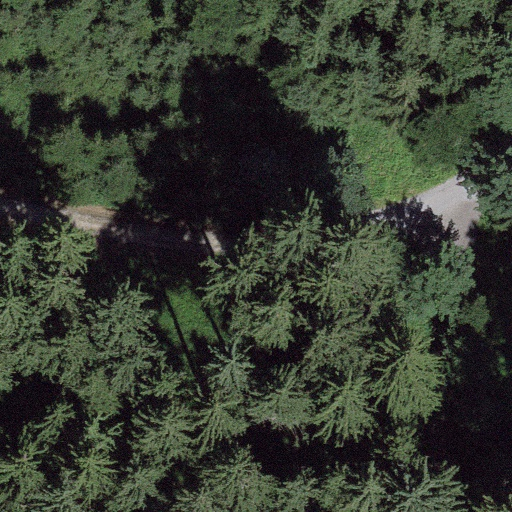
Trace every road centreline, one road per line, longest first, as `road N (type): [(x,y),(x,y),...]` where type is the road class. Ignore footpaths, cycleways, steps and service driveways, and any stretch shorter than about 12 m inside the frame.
road 1 (track): [(0,208),(196,245),(319,235),(448,201)]
road 2 (track): [(457,511),(443,398),(453,288),(448,201),(511,145)]
